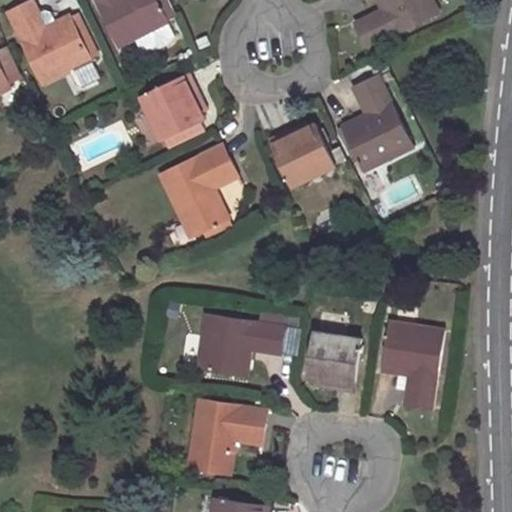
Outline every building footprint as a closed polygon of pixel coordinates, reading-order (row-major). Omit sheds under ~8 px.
[(34,0),(10,12),(46,83),(73,70),(81,86),(87,88),(105,80),(95,59),(86,42),(92,39),(79,14),(74,16),(73,14),(48,26),(35,0),(34,0)] [(98,0),(121,47),(137,39),(169,24),(171,23),(159,0),(98,0)] [(370,48),(441,12),(434,0),(379,0),(384,9),(357,23),(370,48)] [(156,48),(167,43),(168,38),(174,35),(169,24),(137,39),(143,50),(152,46),(156,48)] [(86,42),(95,59),(100,56),(92,39),(86,42)] [(0,93),(14,87),(0,59),(0,93)] [(171,147),(207,130),(203,121),(208,118),(204,112),(193,90),(199,87),(192,74),(145,97),(165,139),(166,138),(171,147)] [(366,171),(415,147),(380,76),(356,88),(369,114),(345,126),(366,171)] [(210,109),(199,87),(193,90),(204,112),(210,109)] [(289,138),(311,127),(309,123),(287,133),(289,138)] [(297,187),(338,166),(317,124),(311,127),(289,138),(287,133),(273,140),(297,187)] [(162,174),(193,237),(205,232),(207,237),(222,230),(219,224),(231,219),(232,218),(217,187),(240,176),(224,144),(162,174)] [(222,230),(234,224),(231,219),(219,224),(222,230)] [(199,368),(249,375),(252,349),(282,354),(286,326),(208,314),(199,368)] [(433,408),(445,329),(392,321),(384,370),(400,372),(410,374),(408,389),(406,404),(433,408)] [(318,379),(342,383),(341,388),(355,390),(363,338),(317,331),(310,378),(318,379)] [(408,389),(410,374),(400,372),(397,388),(408,389)] [(317,385),(341,388),(342,383),(318,379),(317,385)] [(200,399),(190,468),(233,474),(238,440),(263,444),(268,409),(200,399)] [(215,511),(269,511),(270,506),(264,505),(266,498),(233,493),(232,500),(218,498),(215,511)]
